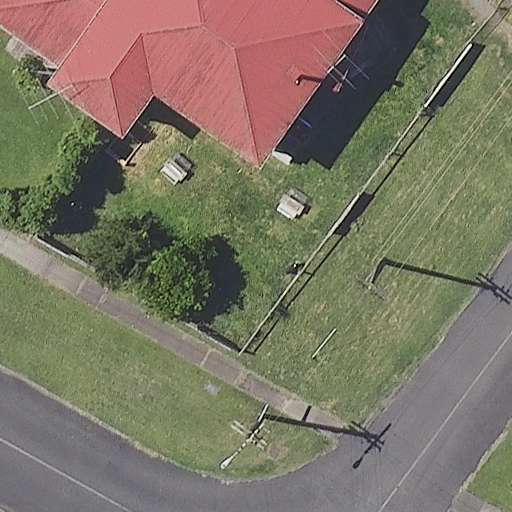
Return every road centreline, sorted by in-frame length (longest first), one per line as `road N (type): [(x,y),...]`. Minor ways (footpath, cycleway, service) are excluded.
road 1 (residential): [(511,343),(386,511)]
road 2 (residential): [(0,430),(148,511)]
